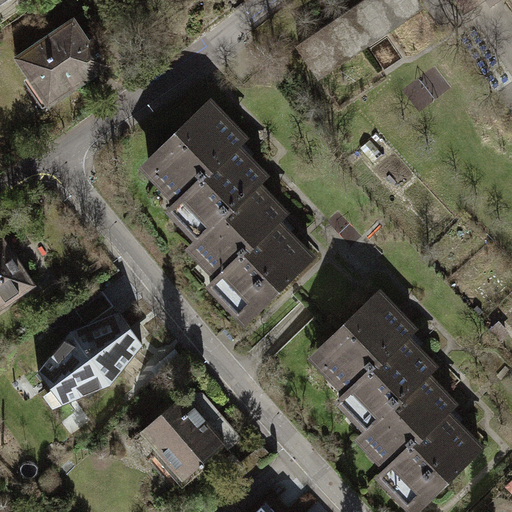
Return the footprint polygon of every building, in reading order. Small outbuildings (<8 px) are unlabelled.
[(0,0),(0,9),(13,0),(0,0)] [(410,0),(365,0),(294,48),(314,77),(416,8),(410,0)] [(511,0),(453,0),(460,10),(474,0),(504,0),(511,11),(511,0)] [(76,21),(12,63),(48,117),(115,73),(90,35),(86,37),(76,21)] [(167,178),(183,194),(168,208),(180,221),(186,216),(204,234),(255,186),(264,178),(236,149),(245,140),(208,102),(172,136),(178,142),(149,171),(161,183),(167,178)] [(284,215),(255,186),(204,234),(190,247),(202,259),(207,255),(223,271),(210,284),(222,297),(227,292),(245,310),(264,291),(270,297),(310,259),(275,223),(284,215)] [(8,238),(0,243),(0,306),(31,286),(18,266),(24,262),(8,238)] [(59,279),(42,291),(51,304),(67,292),(59,279)] [(337,368),(353,384),(338,398),(350,411),(356,406),(374,424),(425,376),(434,368),(406,339),(415,330),(378,292),(342,326),(348,333),(319,361),(331,374),(337,368)] [(119,313),(71,331),(38,371),(62,404),(110,384),(143,344),(119,313)] [(454,405),(425,376),(374,424),(360,437),(372,450),(377,445),(393,461),(380,474),(392,487),(397,482),(415,500),(434,481),(440,487),(480,449),(445,413),(454,405)] [(182,395),(131,441),(148,459),(157,451),(183,478),(222,443),(228,449),(242,436),(222,415),(216,420),(195,397),(189,402),(182,395)] [(274,511),(265,502),(254,511),(274,511)]
